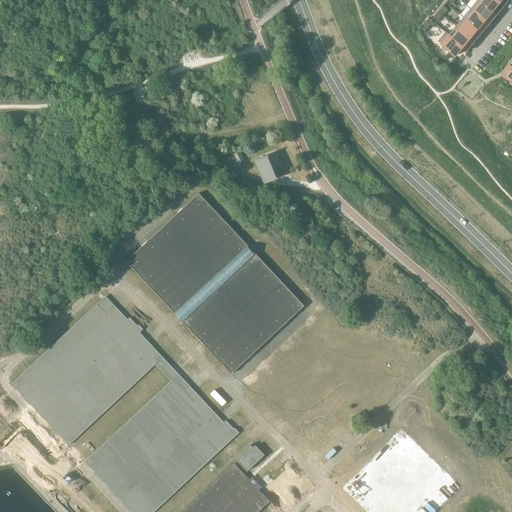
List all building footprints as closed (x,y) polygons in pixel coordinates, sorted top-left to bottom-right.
[(478,0),(477,0),(471,8),(487,22),(490,19),(491,20),(495,14),(478,0)] [(499,8),(502,5),(496,0),(478,0),(495,14),(500,9),(499,8)] [(443,6),(438,11),(443,15),(447,9),(443,6)] [(471,8),(463,17),(481,32),(485,26),(484,26),(487,22),(471,8)] [(434,17),(438,21),(443,15),(438,11),(434,17)] [(463,17),(456,26),(473,40),(475,36),(476,37),(481,32),(463,17)] [(430,25),(426,21),(421,27),(425,31),(430,25)] [(470,43),(473,40),(456,26),(449,34),(446,32),(445,32),(466,49),(471,44),(470,43)] [(466,50),(466,49),(445,32),(438,41),(441,44),(443,45),(442,47),(446,51),(448,49),(456,56),(460,50),(459,49),(462,46),(466,50)] [(511,67),(509,66),(510,67),(508,70),(507,69),(503,76),(511,81),(510,83),(511,84),(511,67)] [(149,154),(156,145),(146,137),(142,142),(141,140),(137,145),(149,154)] [(256,160),(261,172),(265,183),(277,179),(278,178),(273,167),(280,164),(275,152),(256,160)] [(249,246),(245,242),(199,193),(126,261),(176,314),(182,320),(231,374),(304,306),(254,252),(254,253),(248,247),(249,246)] [(224,423),(218,417),(139,332),(142,329),(139,325),(138,327),(130,318),(128,320),(105,297),(12,384),(69,444),(156,363),(172,381),(86,461),(132,511),(152,511),(238,432),(235,428),(234,430),(226,421),(224,423)] [(264,455),(255,445),(253,448),(250,445),(235,459),(247,471),(264,455)] [(255,486),(256,485),(251,479),(249,480),(234,464),(182,511),(257,511),(269,501),(255,486)]
